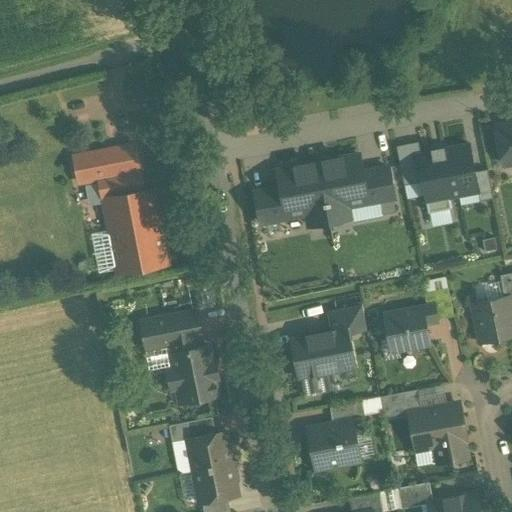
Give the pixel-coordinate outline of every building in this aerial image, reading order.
[(162,87),(140,91),(142,102),(164,98),(162,87)] [(511,123),(496,127),(503,164),(511,162),(511,123)] [(419,169),(416,155),(421,154),(419,142),(396,146),(401,172),(419,169)] [(421,154),(416,155),(419,169),(421,182),(428,213),(451,209),(449,198),(478,192),(479,192),(475,172),(470,144),(445,149),(444,146),(430,149),(431,152),(421,154)] [(134,145),(74,157),(80,184),(99,180),(103,199),(143,191),(134,145)] [(281,188),(287,218),(306,215),(309,225),(350,218),(347,207),(368,203),(362,172),(358,155),(278,170),(281,188)] [(388,167),(362,172),(368,203),(380,201),(393,198),(394,198),(388,167)] [(421,182),(419,169),(401,172),(404,186),(421,182)] [(488,170),(475,172),(479,192),(478,192),(480,202),(493,199),(488,170)] [(287,218),(281,188),(255,193),(261,223),(287,218)] [(143,191),(103,199),(110,231),(92,235),(100,273),(117,269),(118,274),(168,264),(153,189),(143,191)] [(395,212),(393,198),(380,201),(382,214),(395,212)] [(511,273),(500,276),(504,297),(510,296),(511,302),(511,301),(511,273)] [(427,307),(385,315),(390,340),(396,338),(399,351),(429,345),(425,323),(454,317),(448,288),(424,293),(427,307)] [(504,297),(472,305),(480,344),(511,336),(511,305),(511,302),(510,296),(504,297)] [(362,305),(327,313),(331,332),(348,329),(349,332),(367,329),(362,305)] [(197,312),(142,323),(144,331),(142,333),(143,339),(146,340),(147,348),(169,344),(202,337),(197,312)] [(331,332),(292,340),(299,378),(356,368),(349,332),(348,329),(331,332)] [(202,337),(169,344),(175,370),(168,372),(171,389),(178,388),(181,403),(219,396),(216,380),(219,379),(216,362),(212,362),(209,346),(204,347),(202,337)] [(418,390),(380,398),(384,418),(405,414),(404,409),(421,405),(418,390)] [(362,401),(330,407),(333,424),(352,421),(352,422),(366,420),(362,401)] [(458,404),(428,410),(428,409),(410,412),(417,450),(445,445),(448,461),(468,457),(465,441),(458,404)] [(212,417),(187,422),(190,439),(216,434),(212,417)] [(333,424),(309,429),(316,469),(360,460),(352,422),(352,421),(333,424)] [(188,439),(190,439),(187,422),(169,425),(172,442),(188,439)] [(190,439),(188,439),(194,471),(232,464),(226,432),(216,434),(190,439)] [(177,475),(194,471),(188,439),(172,442),(177,475)] [(232,464),(194,471),(201,503),(228,498),(238,496),(232,464)] [(429,483),(397,489),(401,509),(429,504),(429,503),(433,502),(429,483)] [(379,492),(349,498),(351,511),(381,511),(383,511),(379,492)] [(433,502),(429,503),(429,504),(430,511),(478,511),(476,494),(433,502)] [(230,511),(228,498),(202,503),(204,511),(230,511)]
